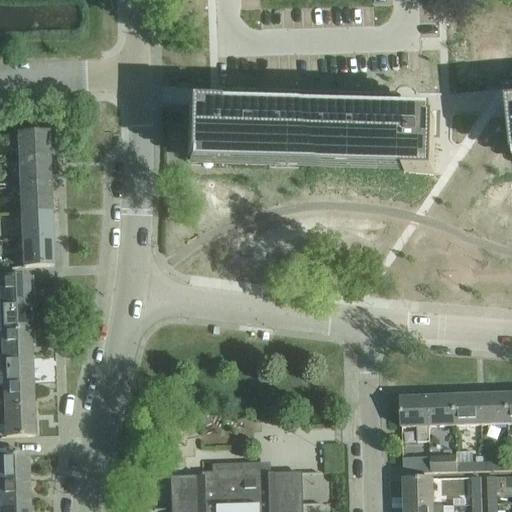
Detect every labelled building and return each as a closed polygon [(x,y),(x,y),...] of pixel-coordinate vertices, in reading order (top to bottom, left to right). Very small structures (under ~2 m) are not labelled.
[(188,104),(187,157),(405,163),(405,174),(434,174),(435,140),(434,140),(435,119),(217,114),(217,105),(188,104)] [(18,162),(49,161),(48,134),(17,135),(18,162)] [(49,161),(18,162),(20,189),(50,187),(49,161)] [(50,187),(20,189),(21,215),(51,214),(50,187)] [(51,214),(21,215),(22,242),(52,241),(51,214)] [(54,267),(52,241),(22,242),(23,269),(54,267)] [(0,306),(29,306),(29,294),(32,291),(32,278),(0,279),(0,306)] [(29,306),(0,306),(0,333),(1,333),(30,332),(29,306)] [(31,358),(30,332),(1,333),(2,359),(31,358)] [(31,358),(2,359),(0,359),(0,372),(2,373),(3,386),(32,385),(31,358)] [(3,386),(3,399),(0,399),(0,412),(34,411),(32,385),(3,386)] [(508,426),(507,396),(481,397),(482,426),(508,426)] [(481,397),(454,398),(456,427),(482,426),(481,397)] [(456,427),(454,398),(428,399),(429,428),(456,427)] [(429,428),(428,399),(401,400),(402,429),(429,428)] [(35,438),(34,411),(0,412),(0,429),(5,429),(5,439),(35,438)] [(0,456),(0,484),(28,483),(27,456),(0,456)] [(431,466),(431,459),(403,460),(404,476),(431,475),(431,466)] [(510,472),(509,463),(483,464),(484,473),(510,472)] [(484,473),(483,464),(457,465),(458,474),(484,473)] [(213,477),(172,479),(172,511),(300,511),(299,475),(257,476),(256,476),(255,476),(255,477),(254,477),(254,478),(254,479),(253,479),(253,480),(244,481),(243,465),(212,466),(212,467),(213,467),(213,477)] [(457,465),(431,466),(431,475),(458,474),(457,465)] [(489,507),(498,506),(497,478),(488,479),(489,507)] [(474,507),(483,507),(482,479),(473,479),(474,507)] [(405,509),(435,508),(434,480),(404,481),(405,509)] [(0,484),(0,510),(29,509),(28,483),(0,484)]
